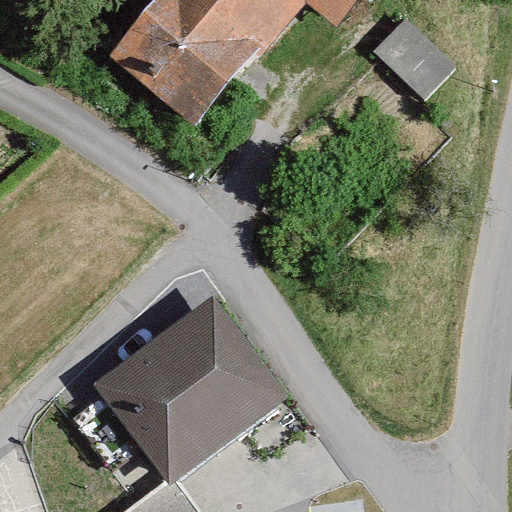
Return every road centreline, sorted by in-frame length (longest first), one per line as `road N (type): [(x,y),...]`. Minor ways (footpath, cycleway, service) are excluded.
road 1 (residential): [(439,511),(370,452),(204,215),(0,85)]
road 2 (tertiary): [(474,511),(511,250)]
